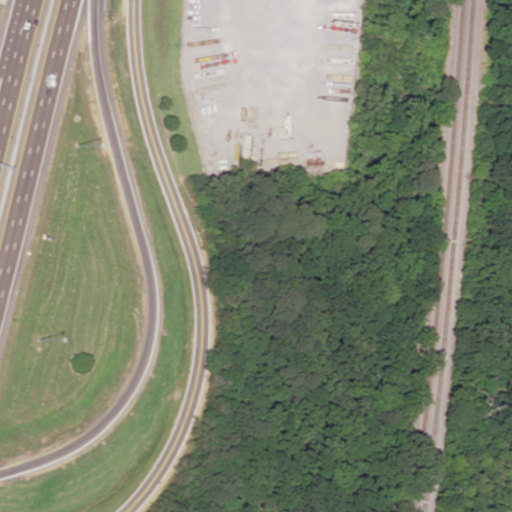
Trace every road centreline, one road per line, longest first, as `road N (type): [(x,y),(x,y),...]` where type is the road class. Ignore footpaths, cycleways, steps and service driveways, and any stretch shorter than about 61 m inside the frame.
road 1 (motorway): [(0,467),(104,415),(128,383),(150,310),(151,271),(106,112),(91,0)]
road 2 (tertiary): [(131,0),(145,113),(191,249),(199,330),(176,440),(123,511)]
road 3 (motorway): [(0,264),(64,0)]
road 4 (motorway): [(31,0),(0,122)]
